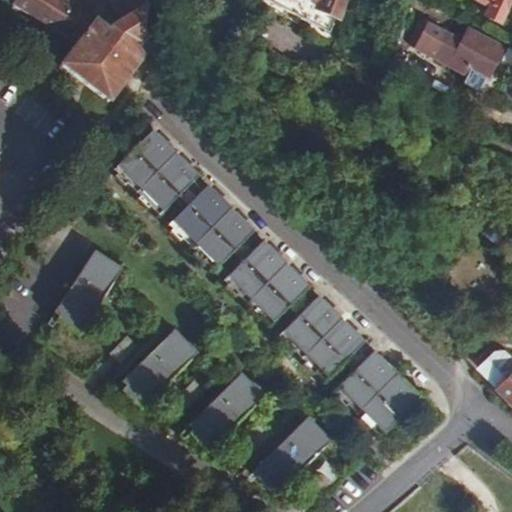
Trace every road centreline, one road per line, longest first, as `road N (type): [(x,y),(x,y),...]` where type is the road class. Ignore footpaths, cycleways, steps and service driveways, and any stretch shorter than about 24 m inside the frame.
road 1 (residential): [(479,405),(142,80)]
road 2 (residential): [(0,345),(258,511)]
road 3 (residential): [(365,511),(479,405)]
